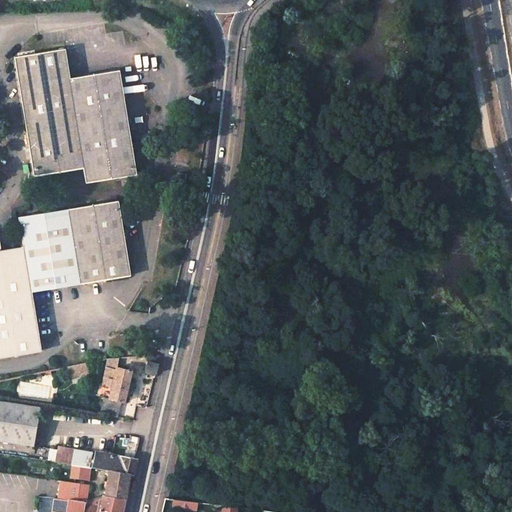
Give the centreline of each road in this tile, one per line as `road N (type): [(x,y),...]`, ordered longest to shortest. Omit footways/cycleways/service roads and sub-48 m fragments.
road 1 (secondary): [(138,511),(210,198),(224,85)]
road 2 (unclassified): [(511,122),(490,0)]
